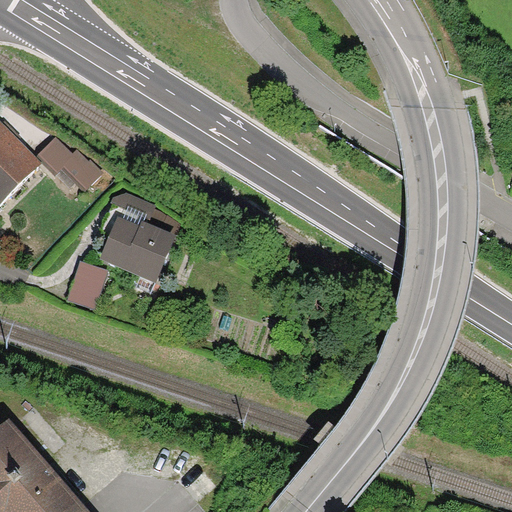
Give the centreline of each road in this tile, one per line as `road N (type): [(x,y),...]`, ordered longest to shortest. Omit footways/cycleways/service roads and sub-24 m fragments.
road 1 (tertiary): [(305,511),(405,375),(438,265),(439,144),(415,63),(381,0)]
road 2 (primary): [(511,326),(53,33)]
road 3 (residential): [(236,0),(244,30),(272,63),(511,218)]
